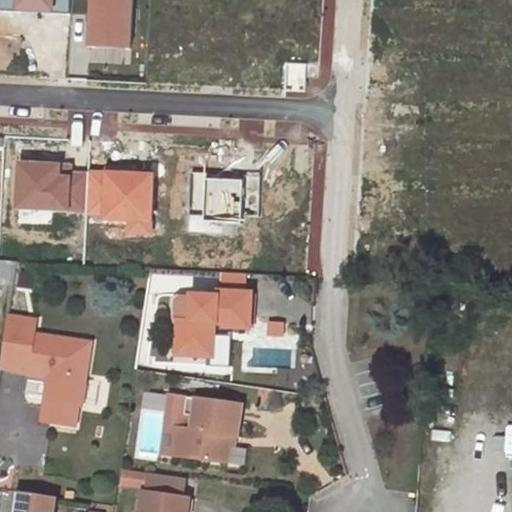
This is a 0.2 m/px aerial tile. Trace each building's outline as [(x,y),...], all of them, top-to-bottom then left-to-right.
[(0,0),(0,12),(20,13),(20,10),(52,11),(52,15),(71,16),(71,0),(0,0)] [(133,0),(91,0),(89,48),(131,50),(133,0)] [(60,167),(22,166),(19,209),(87,212),(89,176),(70,175),(69,175),(69,180),(60,179),(60,167)] [(71,168),(60,167),(60,179),(69,180),(69,175),(70,175),(71,168)] [(208,174),(192,173),(189,216),(205,217),(205,223),(243,225),(243,217),(259,217),(261,177),(244,176),(243,182),(208,180),(208,174)] [(89,174),(89,176),(87,212),(87,215),(105,216),(105,221),(130,222),(129,234),(151,235),(154,177),(131,176),(108,175),(89,174)] [(0,283),(11,284),(14,262),(0,261),(0,283)] [(223,273),(223,290),(246,291),(247,274),(223,273)] [(449,285),(432,284),(428,342),(443,344),(449,285)] [(210,355),(211,329),(217,321),(224,322),(224,326),(251,328),(254,292),(246,291),(223,290),(217,290),(217,296),(191,294),(191,319),(177,319),(176,354),(210,355)] [(191,319),(191,294),(179,294),(174,298),(173,319),(177,319),(191,319)] [(56,384),(50,426),(78,430),(90,346),(34,338),(36,323),(8,319),(0,373),(48,380),(52,381),(56,384)] [(284,322),(269,323),(269,335),(284,335),(284,322)] [(41,425),(50,426),(56,384),(52,381),(48,380),(41,425)] [(145,411),(167,411),(167,394),(145,393),(145,411)] [(161,461),(227,470),(231,442),(237,443),(242,411),(170,401),(161,461)] [(56,511),(58,499),(19,494),(16,511),(56,511)] [(190,511),(192,504),(142,498),(140,511),(190,511)]
